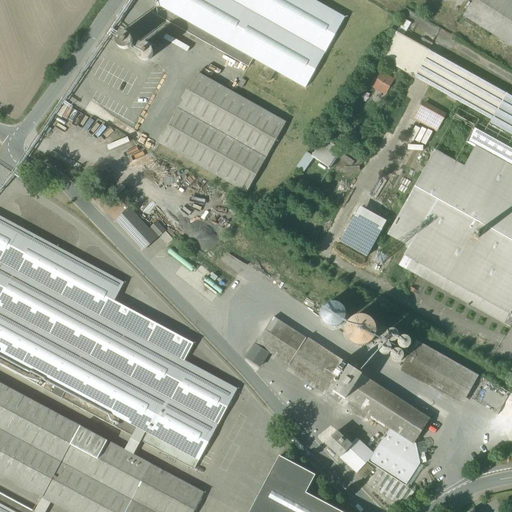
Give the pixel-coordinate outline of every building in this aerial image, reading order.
[(344,19),(310,0),(156,0),(154,5),(305,89),(344,19)] [(511,0),(474,0),(463,19),(511,49),(511,0)] [(511,94),(396,30),(381,57),(490,117),(483,129),(474,124),(463,144),(476,151),(511,171),(511,94)] [(132,59),(152,62),(154,47),(128,44),(126,56),(132,57),(132,59)] [(263,67),(260,76),(270,80),(274,71),(263,67)] [(394,78),(378,69),(368,85),(385,95),(394,78)] [(289,126),(200,74),(159,143),(249,195),(289,126)] [(445,113),(423,100),(414,118),(435,130),(445,113)] [(413,141),(427,145),(431,131),(418,127),(413,141)] [(328,169),(340,150),(322,138),(310,157),(328,169)] [(501,321),(511,300),(511,171),(476,151),(466,169),(434,151),(386,237),(408,249),(399,264),(501,321)] [(295,167),(303,172),(312,158),(305,153),(295,167)] [(366,257),(383,220),(354,207),(337,244),(366,257)] [(149,230),(129,209),(116,221),(144,251),(165,231),(157,223),(149,230)] [(124,283),(0,216),(0,365),(132,437),(141,441),(194,470),(237,390),(184,361),(194,345),(114,301),(124,283)] [(387,430),(373,454),(367,463),(405,487),(420,466),(415,445),(440,409),(280,310),(257,346),(248,361),(258,372),(270,357),(287,367),(284,372),(362,424),(366,416),(387,430)] [(478,377),(417,343),(400,371),(460,406),(478,377)] [(0,474),(69,511),(193,511),(204,493),(134,455),(125,450),(0,383),(0,474)] [(365,468),(367,463),(373,454),(341,429),(324,446),(338,462),(347,453),(365,468)] [(141,441),(132,437),(125,450),(134,455),(141,441)] [(316,476),(280,457),(250,511),(341,511),(306,493),(316,476)] [(0,511),(35,511),(0,493),(0,511)]
